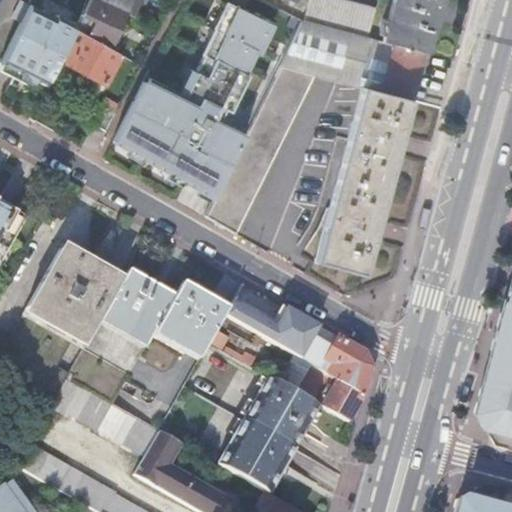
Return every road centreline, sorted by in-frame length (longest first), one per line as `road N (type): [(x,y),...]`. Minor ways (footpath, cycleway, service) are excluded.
road 1 (residential): [(433,362),(0,121)]
road 2 (primary): [(511,84),(433,362)]
